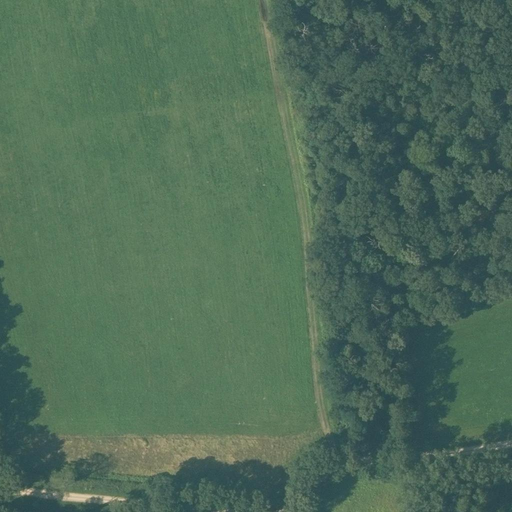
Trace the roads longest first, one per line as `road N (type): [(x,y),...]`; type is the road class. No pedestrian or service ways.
road 1 (track): [(269,511),(0,487)]
road 2 (track): [(511,446),(344,461)]
